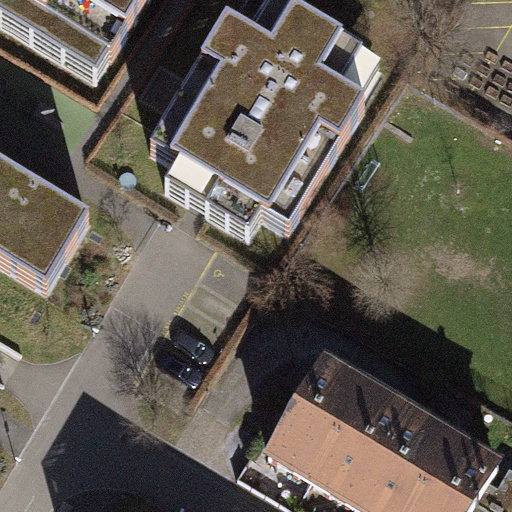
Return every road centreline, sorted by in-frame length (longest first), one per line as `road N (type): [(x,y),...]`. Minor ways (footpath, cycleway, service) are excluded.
road 1 (residential): [(72,425),(178,244)]
road 2 (residential): [(215,511),(72,425)]
